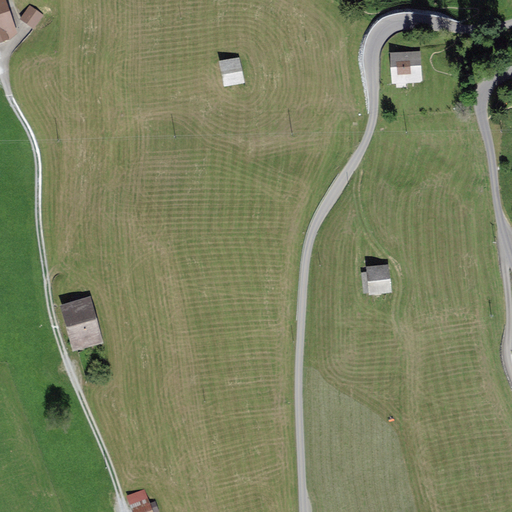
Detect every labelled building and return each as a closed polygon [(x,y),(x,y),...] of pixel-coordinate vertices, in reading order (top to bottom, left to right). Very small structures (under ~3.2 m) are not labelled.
[(0,0),(0,40),(7,38),(6,34),(14,31),(3,0),(0,0)] [(30,7),(21,19),(30,25),(39,13),(30,7)] [(421,49),(390,51),(391,83),(423,81),(421,49)] [(239,64),(224,67),(228,83),(242,81),(239,64)] [(371,273),(363,274),(365,292),(388,290),(387,278),(390,278),(389,271),(386,272),(385,266),(370,268),(371,273)] [(66,308),(76,345),(101,338),(91,302),(85,303),(83,298),(73,300),(75,306),(66,308)] [(129,496),(134,511),(155,511),(158,511),(155,502),(149,505),(143,491),(129,496)]
